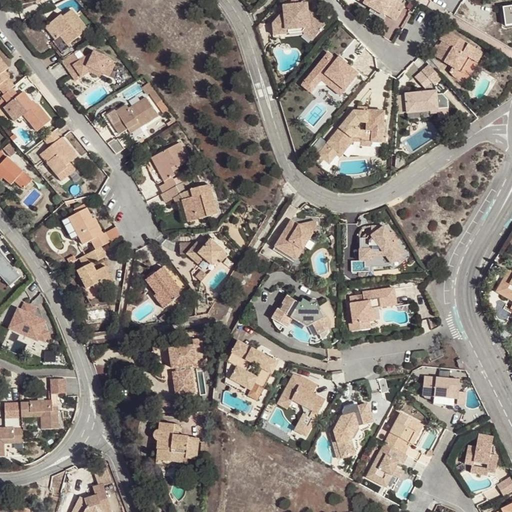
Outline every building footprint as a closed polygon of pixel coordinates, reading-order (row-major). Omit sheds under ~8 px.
[(385,14),(396,20),(404,6),(393,0),(357,0),(384,16),(385,14)] [(308,13),(306,11),(306,7),(305,6),(304,6),(288,7),(286,8),(285,9),(286,13),(282,13),(272,25),(273,33),(288,31),(288,28),(302,26),(315,37),(325,25),(309,12),(308,13)] [(511,8),(503,9),(505,28),(511,26),(511,8)] [(51,44),(63,60),(76,51),(70,44),(87,30),(71,10),(62,17),(61,15),(45,27),(56,40),(51,44)] [(315,37),(302,26),(288,28),(288,31),(288,33),(303,32),(313,40),(315,37)] [(473,60),(479,51),(445,30),(439,40),(442,41),(446,43),(443,48),(439,45),(437,44),(432,53),(436,55),(435,56),(452,67),(457,70),(458,71),(467,56),(470,58),(473,60)] [(62,60),(76,80),(90,71),(91,68),(102,73),(102,72),(110,76),(115,64),(108,61),(109,58),(94,51),(90,59),(85,57),(80,49),(76,51),(63,60),(62,60)] [(90,59),(94,51),(85,57),(90,59)] [(477,63),(483,53),(479,51),(473,60),(477,63)] [(345,91),(358,75),(346,64),(338,58),(337,60),(328,53),(312,72),(322,80),(326,75),(345,91)] [(458,71),(461,73),(470,58),(467,56),(458,71)] [(0,58),(0,90),(3,95),(12,88),(14,86),(8,78),(6,79),(1,74),(3,72),(8,69),(0,58)] [(100,76),(102,73),(91,68),(90,71),(100,76)] [(442,94),(437,95),(432,92),(432,82),(422,71),(415,77),(425,89),(426,92),(405,94),(407,113),(430,111),(438,110),(438,109),(448,109),(447,100),(442,94)] [(311,93),(322,80),(312,72),(302,85),(311,93)] [(341,96),(345,91),(326,75),(322,80),(341,96)] [(142,87),(148,95),(149,94),(154,90),(149,82),(142,87)] [(19,96),(12,88),(3,95),(2,97),(8,105),(19,119),(24,115),(38,131),(51,120),(38,103),(35,105),(24,92),(19,96)] [(154,90),(149,94),(156,104),(162,100),(154,90)] [(158,115),(146,97),(129,109),(127,105),(117,112),(122,120),(110,127),(110,128),(116,136),(116,137),(128,129),(138,123),(141,127),(158,115)] [(16,122),(19,119),(8,105),(4,108),(16,122)] [(438,118),(449,117),(448,109),(438,109),(438,110),(430,111),(431,114),(437,113),(438,118)] [(382,142),(384,111),(367,110),(367,112),(357,111),(354,111),(327,143),(340,153),(352,139),(361,139),(361,141),(371,142),(382,142)] [(131,133),(141,127),(138,123),(128,129),(131,133)] [(101,134),(107,142),(116,136),(110,128),(101,134)] [(62,137),(60,139),(54,131),(45,139),(51,147),(40,155),(57,176),(67,169),(64,165),(69,162),(70,163),(77,157),(62,137)] [(371,147),(371,142),(361,141),(361,139),(352,139),(340,153),(327,143),(317,156),(323,159),(331,150),(340,158),(353,142),(361,142),(360,146),(371,147)] [(177,167),(189,161),(180,143),(155,156),(158,163),(155,165),(148,168),(156,182),(157,182),(159,182),(163,181),(172,176),(175,175),(172,170),(171,168),(176,165),(177,167)] [(23,189),(32,180),(0,151),(0,178),(2,180),(4,178),(11,185),(14,181),(23,189)] [(67,169),(57,176),(61,182),(75,171),(70,163),(69,162),(64,165),(67,169)] [(159,187),(162,193),(175,186),(177,185),(173,179),(165,184),(159,187)] [(188,198),(182,200),(188,221),(217,214),(209,184),(186,190),(188,198)] [(180,195),(175,186),(162,193),(161,194),(166,202),(174,198),(180,195)] [(177,202),(182,223),(188,221),(182,200),(181,194),(180,195),(174,198),(175,202),(177,202)] [(96,249),(101,247),(110,242),(105,232),(103,233),(94,217),(92,218),(90,215),(87,208),(69,217),(78,236),(83,245),(91,241),(96,249)] [(72,239),(78,236),(69,217),(62,221),(72,239)] [(297,260),(313,233),(318,232),(316,221),(307,223),(302,230),(300,228),(301,226),(299,225),(291,220),(275,247),(297,260)] [(371,250),(382,250),(387,256),(392,263),(405,254),(385,226),(371,227),(372,236),(370,235),(369,235),(367,236),(366,237),(367,238),(359,238),(359,261),(371,261),(371,256),(371,250)] [(218,258),(224,251),(210,240),(209,242),(203,248),(196,242),(180,243),(180,254),(187,254),(198,264),(204,257),(212,264),(218,258)] [(96,249),(80,258),(84,267),(77,271),(87,289),(93,285),(101,281),(103,287),(114,281),(106,266),(96,271),(92,263),(106,256),(101,247),(96,249)] [(295,263),(297,260),(275,247),(273,250),(295,263)] [(0,274),(10,286),(22,275),(0,249),(0,274)] [(227,254),(224,251),(218,258),(221,261),(227,254)] [(163,267),(146,280),(157,294),(155,296),(164,308),(183,294),(163,267)] [(201,270),(195,277),(201,282),(207,275),(201,270)] [(511,272),(508,270),(500,284),(508,289),(510,284),(511,285),(511,305),(510,309),(511,309),(511,272)] [(103,287),(101,281),(93,285),(96,291),(103,287)] [(511,290),(508,289),(500,284),(495,291),(511,300),(511,290)] [(353,324),(349,324),(350,332),(370,329),(369,322),(372,322),(371,309),(375,308),(394,306),(392,289),(361,294),(361,296),(350,298),(353,324)] [(318,331),(327,326),(329,326),(329,323),(326,317),(324,318),(317,304),(317,303),(316,301),(315,300),(313,299),(312,300),(311,301),(310,302),(304,299),(301,303),(288,296),(284,304),(285,304),(281,311),(279,309),(274,318),(285,324),(287,320),(290,321),(295,312),(309,320),(310,321),(312,320),(318,331)] [(19,310),(12,328),(37,339),(38,337),(45,340),(48,333),(42,330),(46,322),(33,316),(36,309),(25,304),(22,312),(19,310)] [(329,330),(327,326),(318,331),(313,334),(315,337),(318,337),(321,337),(329,330)] [(251,390),(254,383),(264,388),(278,362),(238,341),(227,362),(238,367),(231,379),(251,390)] [(194,345),(196,360),(204,359),(202,344),(194,345)] [(190,366),(197,364),(196,360),(194,345),(174,349),(176,358),(179,358),(180,365),(172,366),(175,386),(193,383),(190,366)] [(174,349),(169,349),(172,366),(180,365),(179,358),(176,358),(174,349)] [(458,399),(459,392),(460,380),(424,376),(423,396),(435,397),(434,405),(446,409),(455,409),(456,399),(458,399)] [(304,414),(300,421),(311,427),(325,401),(313,394),(317,388),(303,381),(293,378),(282,397),(292,402),(301,407),(304,414)] [(193,383),(175,386),(177,395),(195,393),(193,383)] [(465,405),(467,393),(459,392),(458,399),(458,404),(465,405)] [(287,411),(292,402),(282,397),(278,406),(287,411)] [(21,402),(22,418),(30,417),(30,413),(40,413),(40,417),(41,429),(59,428),(58,403),(52,403),(52,400),(30,401),(30,402),(21,402)] [(359,427),(373,422),(368,403),(357,407),(356,405),(345,409),(343,413),(344,415),(341,416),(333,431),(342,459),(357,455),(352,440),(359,427)] [(385,444),(401,452),(405,445),(407,441),(411,443),(421,424),(401,413),(385,444)] [(306,437),(311,427),(300,421),(295,431),(306,437)] [(198,450),(208,451),(209,443),(199,441),(199,438),(178,436),(179,432),(173,431),(173,424),(160,423),(159,429),(156,431),(155,432),(154,435),(155,438),(155,439),(156,440),(158,441),(156,460),(171,461),(171,454),(176,454),(176,452),(186,453),(186,458),(187,458),(197,459),(198,450)] [(421,424),(411,443),(413,444),(423,425),(421,424)] [(0,456),(5,456),(5,444),(5,440),(14,440),(15,444),(24,443),(23,428),(14,428),(14,427),(0,427),(0,456)] [(342,459),(333,431),(328,433),(337,461),(342,459)] [(487,476),(488,472),(495,473),(498,456),(490,455),(492,444),(477,442),(476,448),(468,446),(464,464),(472,465),(470,473),(487,476)] [(401,452),(385,444),(367,477),(381,484),(387,473),(398,478),(403,470),(395,466),(397,462),(399,463),(404,454),(401,452)] [(171,454),(171,461),(187,463),(187,458),(186,458),(186,453),(176,452),(176,454),(171,454)] [(80,496),(72,510),(76,511),(111,511),(103,486),(112,483),(108,469),(94,473),(97,482),(98,482),(99,485),(92,487),(95,495),(85,499),(80,496)] [(398,478),(387,473),(381,484),(392,489),(398,478)] [(505,495),(511,490),(511,479),(510,476),(498,483),(505,495)]
